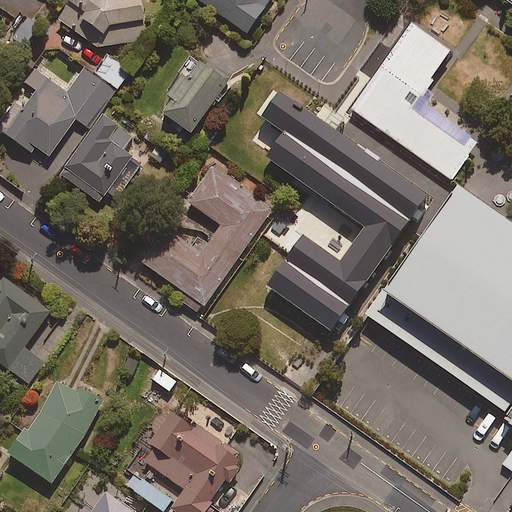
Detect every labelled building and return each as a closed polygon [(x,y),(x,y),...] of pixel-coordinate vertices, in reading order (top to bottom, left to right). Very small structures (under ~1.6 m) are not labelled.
[(138,1),(108,2),(105,0),(70,0),(57,20),(97,49),(145,41),(138,1)] [(270,0),(194,0),(246,35),(270,0)] [(437,42),(398,14),(340,96),(443,169),(473,127),(409,82),(437,42)] [(39,29),(23,18),(9,41),(25,51),(39,29)] [(329,124),(271,83),(281,69),(262,56),(243,84),(255,93),(232,127),(272,155),(268,161),(292,178),(329,124)] [(89,130),(99,116),(129,73),(109,59),(97,77),(84,68),(66,95),(33,72),(0,119),(0,133),(30,155),(34,149),(48,159),(75,120),(89,130)] [(227,85),(194,60),(156,113),(190,137),(227,85)] [(511,69),(500,86),(511,94),(511,69)] [(99,116),(89,130),(91,131),(59,177),(98,204),(106,194),(116,201),(140,166),(121,153),(131,139),(99,116)] [(511,213),(448,169),(360,294),(511,400),(511,213)] [(142,265),(186,296),(181,302),(202,317),(207,311),(223,322),(241,296),(222,283),(271,212),(212,171),(188,205),(220,228),(200,257),(165,232),(142,265)] [(323,214),(289,190),(236,266),(270,290),(323,214)] [(343,281),(304,253),(278,290),(282,293),(257,328),(273,339),(267,348),(286,362),(343,281)] [(0,366),(28,386),(43,364),(23,351),(48,314),(3,283),(0,284),(0,366)] [(50,487),(103,407),(62,380),(26,434),(23,431),(6,457),(50,487)] [(214,511),(215,511),(209,508),(225,485),(228,488),(241,470),(237,467),(241,461),(168,412),(128,471),(134,475),(125,488),(160,511),(214,511)] [(140,511),(108,489),(91,511),(140,511)]
